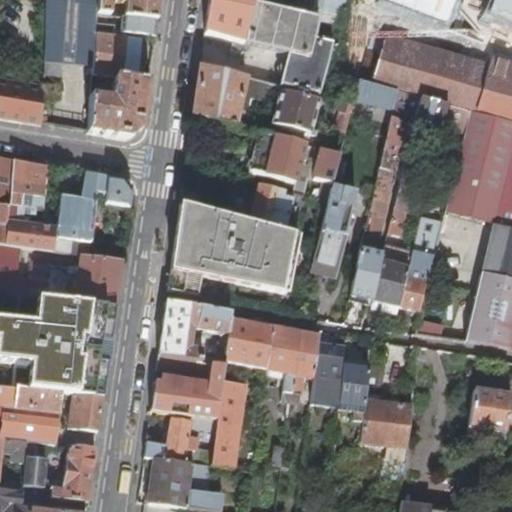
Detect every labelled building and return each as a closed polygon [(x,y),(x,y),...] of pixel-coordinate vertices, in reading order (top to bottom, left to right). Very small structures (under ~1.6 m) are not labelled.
[(43,0),(43,64),(60,65),(91,68),(94,37),(95,27),(95,16),(96,0),(43,0)] [(96,0),(95,16),(108,17),(110,4),(125,6),(124,19),(156,23),(159,0),(96,0)] [(253,0),(209,0),(204,34),(238,45),(243,46),(252,6),(253,0)] [(257,49),(287,56),(290,61),(283,88),(312,95),(318,73),(324,74),(324,73),(327,74),(327,73),(335,46),(312,41),(316,22),(341,27),(347,5),(348,0),(253,0),(252,6),(258,8),(248,48),(257,49)] [(479,0),(500,8),(502,0),(479,0)] [(511,0),(502,0),(500,8),(496,18),(511,24),(511,0)] [(110,4),(108,17),(124,19),(125,6),(110,4)] [(258,8),(252,6),(243,46),(248,48),(258,8)] [(125,41),(94,37),(91,68),(91,76),(114,79),(148,83),(149,72),(154,39),(156,23),(124,19),(108,17),(95,16),(95,27),(113,29),(112,35),(123,36),(125,37),(125,41)] [(113,29),(95,27),(94,37),(125,41),(125,37),(123,36),(112,35),(113,29)] [(372,81),(475,111),(487,72),(489,65),(387,34),(372,81)] [(257,49),(248,48),(243,46),(238,45),(236,53),(248,55),(252,55),(257,49)] [(290,61),(287,56),(279,87),(283,88),(290,61)] [(58,79),(60,65),(43,64),(42,78),(58,79)] [(511,71),(489,65),(487,72),(511,79),(511,71)] [(245,79),(199,68),(196,90),(192,118),(234,128),(239,106),(247,108),(249,99),(263,102),(264,101),(268,85),(245,79)] [(511,79),(487,72),(475,111),(511,121),(511,79)] [(318,97),(324,74),(318,73),(312,95),(318,97)] [(103,100),(89,99),(86,135),(129,142),(140,133),(144,109),(148,83),(114,79),(111,98),(103,103),(103,100)] [(364,117),(371,92),(373,86),(356,81),(351,105),(349,114),(364,117)] [(0,120),(41,128),(42,89),(0,82),(0,120)] [(317,103),(278,92),(275,105),(266,102),(265,109),(266,112),(273,114),(270,126),(309,136),(317,103)] [(392,114),(414,120),(419,99),(416,98),(397,93),(392,114)] [(426,123),(441,127),(446,107),(419,99),(414,120),(426,123)] [(334,132),(344,134),(349,114),(351,105),(341,102),(334,132)] [(441,127),(464,134),(469,113),(446,107),(441,127)] [(474,219),(494,224),(511,147),(511,124),(469,113),(464,134),(445,212),(474,219)] [(426,123),(414,120),(411,132),(423,135),(426,123)] [(400,125),(390,123),(378,169),(388,171),(391,157),(399,159),(404,138),(397,136),(400,125)] [(263,178),(261,187),(286,193),(289,183),(294,185),(296,176),(305,145),(256,134),(246,173),(263,178)] [(217,153),(188,146),(187,153),(185,167),(212,174),(217,153)] [(511,147),(494,224),(494,226),(511,230),(511,147)] [(323,183),(330,185),(333,176),(338,159),(339,156),(321,150),(311,179),(323,183)] [(342,160),(338,159),(333,176),(337,177),(342,160)] [(0,206),(6,207),(11,162),(0,160),(0,206)] [(39,210),(43,167),(37,166),(11,162),(6,207),(2,248),(18,250),(51,254),(54,230),(23,227),(26,208),(39,210)] [(415,166),(404,163),(402,173),(412,175),(415,166)] [(406,211),(414,176),(412,175),(402,173),(387,234),(399,237),(405,211),(406,211)] [(93,203),(94,193),(105,195),(107,178),(83,174),(79,201),(64,199),(65,190),(60,189),(54,230),(51,254),(76,257),(78,257),(87,258),(94,203),(93,203)] [(307,178),(296,176),(294,185),(291,194),(303,197),(306,185),(307,178)] [(107,178),(105,195),(104,205),(128,209),(130,194),(122,180),(107,178)] [(291,194),(294,185),(289,183),(286,193),(291,194)] [(330,185),(323,183),(319,201),(326,203),(329,191),(329,190),(330,185)] [(257,186),(248,224),(284,234),(292,201),(295,202),(294,206),(300,207),(303,197),(291,194),(286,193),(261,187),(257,186)] [(390,192),(374,189),(361,243),(377,246),(390,192)] [(214,198),(182,190),(179,205),(210,214),(214,198)] [(353,197),(329,191),(326,203),(310,270),(335,276),(353,197)] [(179,205),(167,291),(197,297),(201,278),(285,294),(296,237),(284,234),(248,224),(210,214),(179,205)] [(411,253),(398,307),(420,312),(442,222),(419,218),(411,253)] [(511,230),(494,226),(483,268),(488,269),(486,276),(511,282),(511,230)] [(0,296),(14,298),(16,279),(18,250),(2,248),(0,247),(0,296)] [(398,307),(411,253),(389,248),(386,262),(385,262),(377,302),(398,307)] [(383,254),(360,250),(356,266),(357,266),(350,296),(373,301),(381,261),(383,254)] [(26,280),(16,279),(14,298),(27,300),(72,304),(114,309),(117,291),(121,262),(87,258),(78,257),(77,269),(28,262),(26,280)] [(511,282),(486,276),(488,269),(483,268),(471,320),(465,342),(481,345),(508,349),(511,350),(511,282)] [(0,343),(22,346),(27,300),(14,298),(0,296),(0,343)] [(22,346),(67,351),(72,304),(27,300),(22,346)] [(220,348),(226,349),(229,320),(230,315),(166,303),(162,325),(161,336),(158,356),(201,363),(203,352),(189,349),(192,330),(221,336),(220,348)] [(72,304),(67,351),(107,355),(114,309),(72,304)] [(471,320),(420,313),(414,336),(428,337),(465,342),(471,320)] [(250,324),(229,320),(226,349),(224,363),(264,371),(271,328),(250,324)] [(284,400),(290,401),(299,334),(284,331),(271,328),(264,371),(285,375),(282,393),(285,393),(284,400)] [(308,335),(299,334),(290,401),(297,401),(298,395),(300,396),(302,378),(311,380),(317,337),(308,335)] [(61,395),(71,396),(101,399),(107,355),(67,351),(22,346),(0,343),(0,387),(16,390),(61,395)] [(344,348),(318,345),(313,380),(323,382),(322,392),(320,404),(337,407),(342,363),(344,348)] [(201,363),(158,356),(156,370),(195,376),(204,382),(204,383),(208,383),(207,390),(154,382),(150,412),(191,417),(216,421),(221,384),(223,367),(201,363)] [(367,366),(342,363),(337,407),(337,411),(352,414),(352,423),(353,423),(361,424),(363,401),(367,366)] [(312,390),(322,392),(323,382),(313,380),(312,390)] [(245,387),(221,384),(216,421),(213,443),(212,451),(210,468),(211,468),(232,471),(245,387)] [(55,447),(59,414),(14,409),(16,390),(0,387),(0,440),(26,444),(35,445),(36,445),(55,447)] [(61,395),(16,390),(14,409),(59,414),(61,399),(61,395)] [(511,395),(473,390),(468,427),(506,433),(511,395)] [(101,399),(71,396),(71,401),(67,431),(96,434),(97,430),(101,399)] [(358,445),(359,445),(367,446),(406,451),(411,406),(363,401),(361,424),(359,442),(358,445)] [(165,446),(145,443),(143,459),(154,460),(189,465),(190,459),(185,457),(186,447),(188,439),(213,443),(216,421),(191,417),(191,421),(171,418),(165,446)] [(361,424),(353,423),(351,441),(359,442),(361,424)] [(188,439),(186,447),(212,451),(213,443),(188,439)] [(11,464),(24,465),(26,444),(0,440),(0,454),(12,455),(11,464)] [(34,459),(36,445),(35,445),(26,444),(24,465),(22,484),(21,488),(51,491),(51,489),(52,481),(41,480),(44,460),(34,459)] [(367,446),(359,445),(358,457),(366,458),(367,446)] [(190,459),(189,465),(210,468),(212,451),(186,447),(185,457),(190,459)] [(61,491),(51,489),(51,491),(50,500),(86,504),(89,487),(94,451),(67,448),(61,491)] [(147,501),(147,505),(202,511),(203,511),(205,502),(187,499),(190,481),(208,484),(211,468),(210,468),(189,465),(154,460),(151,477),(149,478),(148,484),(150,486),(149,494),(148,494),(147,501)] [(0,486),(0,493),(20,496),(21,488),(22,484),(6,483),(6,487),(0,486)] [(0,511),(34,511),(29,511),(24,511),(19,511),(20,501),(27,502),(28,497),(50,500),(51,491),(21,488),(20,496),(0,493),(0,511)] [(448,510),(399,503),(397,511),(455,511),(456,511),(448,510)]
